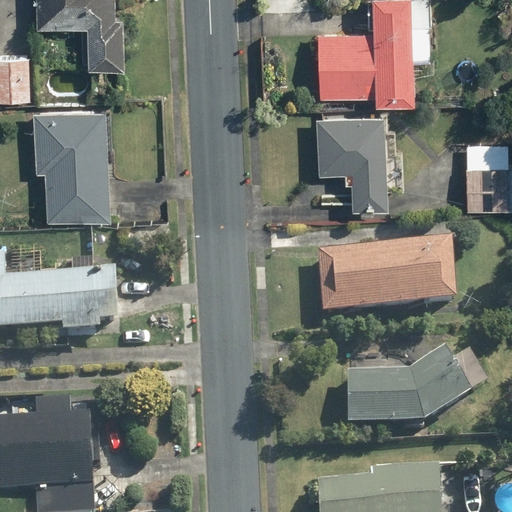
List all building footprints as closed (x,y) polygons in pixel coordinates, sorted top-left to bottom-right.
[(31,0),(31,28),(80,28),(80,66),(118,66),(117,16),(110,16),(109,0),(31,0)] [(433,0),(368,0),(369,31),(319,32),(320,97),(371,96),(371,104),(408,104),(407,24),(434,23),(433,0)] [(27,57),(0,57),(0,98),(27,99),(27,57)] [(103,108),(30,108),(30,171),(42,171),(42,219),(103,219),(103,108)] [(391,131),(379,131),(379,116),(312,116),(312,175),(349,175),(349,208),(382,208),(382,187),(402,187),(402,153),(391,153),(391,131)] [(507,144),(465,143),(465,208),(511,208),(511,167),(507,168),(507,144)] [(452,310),(447,246),(312,256),(317,321),(452,310)] [(39,253),(0,255),(0,335),(58,332),(59,340),(114,337),(110,275),(90,276),(89,266),(60,268),(61,277),(40,278),(39,253)] [(465,352),(443,366),(438,357),(405,378),(344,378),(343,429),(420,429),(487,387),(465,352)] [(87,511),(85,420),(67,421),(67,406),(32,407),(32,413),(1,414),(1,423),(0,422),(0,493),(35,493),(35,511),(87,511)] [(317,484),(317,511),(433,511),(433,474),(366,474),(366,483),(317,484)]
